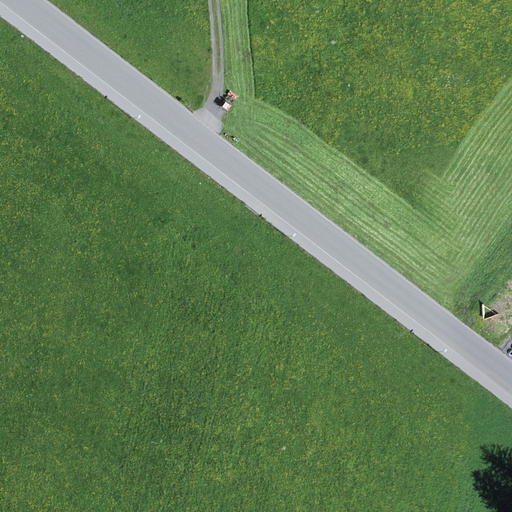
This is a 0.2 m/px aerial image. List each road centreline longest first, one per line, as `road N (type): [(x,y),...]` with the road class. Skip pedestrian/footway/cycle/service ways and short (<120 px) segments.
road 1 (tertiary): [(511,379),(18,0)]
road 2 (track): [(217,0),(222,91),(199,138)]
